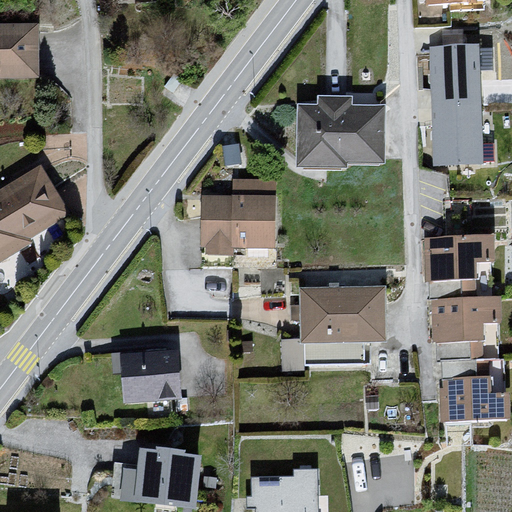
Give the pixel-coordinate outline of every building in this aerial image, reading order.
[(53,23),(0,26),(0,70),(55,67),(53,23)] [(511,101),(507,34),(440,39),(449,160),(511,155),(511,101)] [(390,95),(304,101),(309,163),(395,157),(390,95)] [(21,179),(0,196),(0,279),(62,229),(21,179)] [(287,196),(211,193),(209,249),(285,251),(287,196)] [(511,227),(445,231),(450,343),(511,339),(511,227)] [(404,270),(323,279),(329,339),(410,331),(404,270)] [(203,398),(200,347),(133,351),(136,402),(203,398)] [(511,367),(455,373),(459,420),(511,415),(511,367)] [(218,450),(151,445),(147,498),(214,503),(218,450)] [(342,511),(339,461),(262,467),(265,511),(342,511)]
